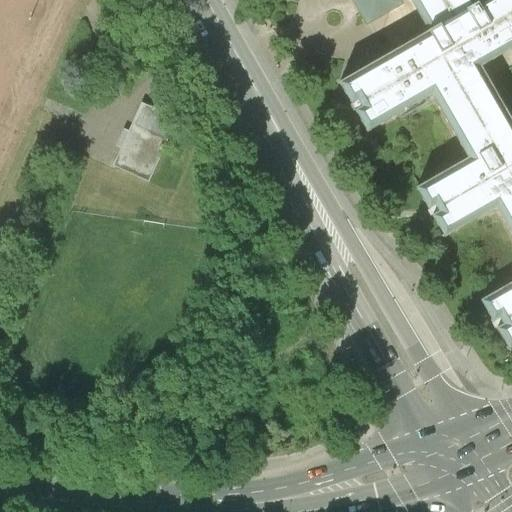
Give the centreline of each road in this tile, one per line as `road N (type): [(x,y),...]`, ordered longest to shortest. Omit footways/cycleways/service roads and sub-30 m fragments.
road 1 (secondary): [(460,452),(198,0)]
road 2 (primary): [(0,495),(243,510),(311,500),(460,452)]
